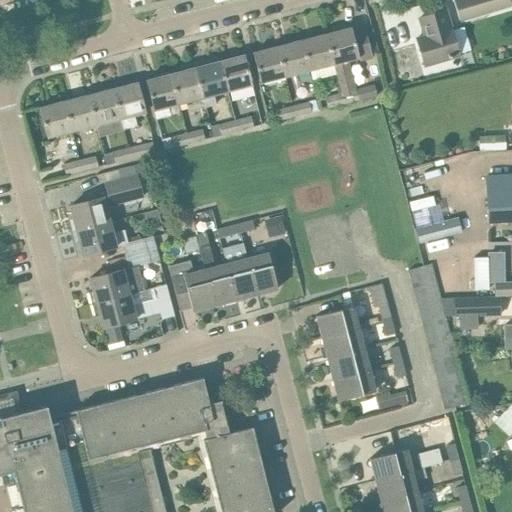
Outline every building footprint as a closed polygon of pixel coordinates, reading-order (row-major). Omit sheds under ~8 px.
[(507,0),(479,0),(484,13),(510,6),(507,0)] [(424,66),(444,60),(459,55),(445,10),(419,18),(424,36),(416,38),(424,66)] [(332,64),(340,93),(342,105),(361,100),(361,99),(376,96),(374,85),(358,88),(355,89),(348,60),(371,54),(365,30),(352,34),(351,27),(326,34),(333,64),(332,64)] [(309,70),(332,64),(333,64),(326,34),(301,40),(309,70)] [(284,76),(309,70),(301,40),(277,46),(284,76)] [(277,46),(252,52),(260,82),(284,76),(277,46)] [(220,61),(227,91),(252,85),(244,54),(220,61)] [(227,91),(220,61),(194,67),(202,97),(202,98),(204,108),(215,106),(212,95),(227,91)] [(170,74),(178,104),(202,98),(202,97),(194,67),(170,74)] [(153,110),(154,110),(156,119),(171,116),(168,106),(178,104),(170,74),(145,80),(153,110)] [(145,112),(137,82),(112,88),(119,118),(121,118),(124,129),(137,125),(134,115),(145,112)] [(87,95),(95,125),(119,118),(112,88),(87,95)] [(325,97),(328,108),(342,105),(340,93),(325,97)] [(87,95),(63,101),(71,131),(95,125),(87,95)] [(39,107),(46,137),(71,131),(63,101),(39,107)] [(309,102),(292,106),(295,117),(311,112),(309,102)] [(277,110),(279,121),(295,117),(292,106),(277,110)] [(235,120),(238,132),(262,126),(259,114),(250,117),(250,116),(235,120)] [(209,126),(212,138),(238,132),(235,120),(209,126)] [(209,126),(185,133),(188,144),(212,138),(209,126)] [(163,128),(158,129),(163,150),(188,144),(185,133),(165,138),(163,128)] [(479,152),(505,150),(504,135),(478,136),(479,152)] [(127,148),(130,158),(146,154),(143,144),(127,148)] [(114,162),(130,158),(127,148),(111,152),(114,162)] [(77,161),(80,171),(96,167),(93,156),(77,161)] [(64,175),(80,171),(77,161),(61,165),(64,175)] [(511,174),(485,176),(488,223),(511,221),(511,174)] [(139,188),(136,175),(105,184),(108,196),(139,188)] [(70,220),(73,231),(109,221),(103,197),(69,205),(73,219),(70,220)] [(157,209),(144,213),(146,220),(153,224),(161,222),(157,209)] [(281,215),(264,219),(269,238),(286,234),(281,215)] [(457,217),(415,228),(419,243),(461,231),(457,217)] [(239,233),(240,233),(254,229),(252,220),(237,224),(239,233)] [(109,221),(73,231),(76,242),(79,241),(82,255),(116,246),(115,246),(120,244),(123,256),(154,248),(151,236),(127,243),(124,230),(112,233),(109,221)] [(237,224),(217,229),(222,249),(242,243),(240,233),(239,233),(237,224)] [(215,266),(209,245),(199,247),(204,269),(214,305),(235,300),(225,263),(215,266)] [(89,278),(92,291),(89,292),(92,304),(128,294),(144,290),(138,266),(158,261),(154,248),(123,256),(126,268),(89,278)] [(246,258),(255,294),(277,289),(268,252),(246,258)] [(225,263),(235,300),(255,294),(246,258),(225,263)] [(168,266),(178,306),(190,303),(192,311),(214,305),(204,269),(193,271),(190,260),(168,266)] [(411,282),(434,275),(431,264),(408,271),(411,282)] [(437,287),(434,275),(411,282),(414,294),(437,287)] [(511,281),(493,282),(494,297),(511,296),(511,281)] [(368,287),(373,308),(378,307),(381,321),(391,318),(381,283),(368,287)] [(92,304),(95,315),(98,314),(102,327),(159,312),(161,319),(174,315),(168,296),(165,284),(152,288),(156,299),(131,306),(128,294),(92,304)] [(437,287),(414,294),(417,305),(440,299),(437,287)] [(500,315),(500,297),(454,297),(454,315),(465,315),(468,315),(500,315)] [(417,305),(420,317),(443,310),(440,299),(417,305)] [(315,315),(321,337),(357,327),(352,306),(315,315)] [(420,317),(423,329),(446,322),(446,321),(443,310),(420,317)] [(395,334),(391,318),(381,321),(385,337),(395,334)] [(449,333),(446,322),(423,329),(426,340),(449,333)] [(511,325),(503,325),(503,338),(511,337),(511,325)] [(321,337),(326,358),(363,348),(357,327),(321,337)] [(453,345),(449,333),(426,340),(429,352),(453,345)] [(511,337),(503,338),(504,349),(511,348),(511,337)] [(456,357),(455,354),(453,345),(429,352),(432,364),(456,357)] [(388,349),(392,363),(402,360),(398,346),(388,349)] [(363,348),(326,358),(332,379),(368,370),(363,348)] [(459,368),(456,357),(432,364),(435,375),(459,368)] [(402,360),(392,363),(396,378),(406,376),(402,360)] [(435,375),(438,387),(462,380),(459,368),(435,375)] [(332,379),(337,400),(374,391),(368,370),(332,379)] [(220,402),(217,390),(206,393),(202,377),(75,409),(75,410),(49,417),(46,405),(6,415),(2,399),(0,398),(0,483),(4,483),(11,511),(165,511),(148,444),(200,431),(220,511),(273,511),(251,426),(229,432),(221,402),(220,402)] [(465,391),(462,380),(438,387),(441,398),(465,391)] [(404,391),(388,395),(391,406),(407,402),(404,391)] [(468,404),(465,391),(441,398),(443,409),(468,404)] [(493,423),(508,437),(511,432),(511,405),(511,404),(493,423)] [(445,446),(448,460),(458,458),(455,443),(445,446)] [(438,448),(416,454),(420,468),(442,462),(438,448)] [(405,449),(388,453),(369,458),(374,479),(411,470),(405,449)] [(458,458),(448,460),(453,476),(462,473),(458,458)] [(424,468),(411,471),(411,470),(374,479),(380,500),(416,491),(413,480),(426,477),(424,468)] [(460,502),(469,500),(465,485),(456,488),(460,502)] [(382,511),(421,511),(416,491),(380,500),(382,511)] [(460,502),(462,511),(472,511),(469,500),(460,502)]
